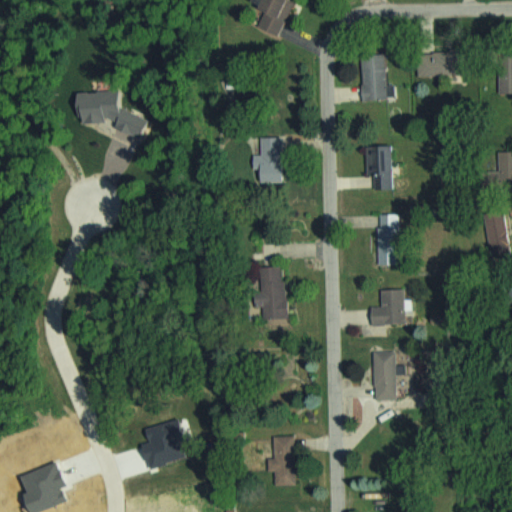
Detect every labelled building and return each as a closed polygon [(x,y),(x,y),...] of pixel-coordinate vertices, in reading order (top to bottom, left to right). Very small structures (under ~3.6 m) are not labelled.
[(296,0),(259,0),(258,2),(267,5),(259,24),(282,34),(296,0)] [(493,92),(511,92),(511,49),(493,49),(493,92)] [(413,74),(459,74),(459,51),(412,51),(413,74)] [(382,98),(382,52),(363,52),(363,98),(382,98)] [(286,135),(262,135),(263,153),(255,153),(255,169),(263,169),(263,181),(286,181),(286,135)] [(394,187),(394,143),(369,143),(369,187),(394,187)] [(511,149),(494,150),(494,170),(476,170),(477,187),(511,186),(511,149)] [(403,263),(403,212),(380,212),(380,263),(403,263)] [(502,219),(486,219),(486,252),(502,252),(502,219)] [(266,318),(289,318),(289,266),(266,266),(266,318)] [(411,322),(410,287),(385,287),(385,304),(377,304),(377,322),(411,322)] [(403,397),(403,349),(379,350),(380,398),(403,397)] [(277,456),(271,456),(272,472),(299,471),(297,435),(276,436),(277,456)]
